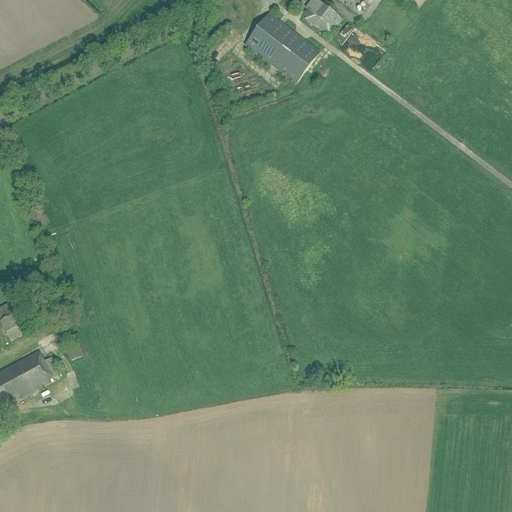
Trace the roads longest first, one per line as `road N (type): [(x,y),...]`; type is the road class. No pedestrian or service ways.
road 1 (tertiary): [(0,120),(172,29),(208,0)]
road 2 (track): [(511,185),(334,49)]
